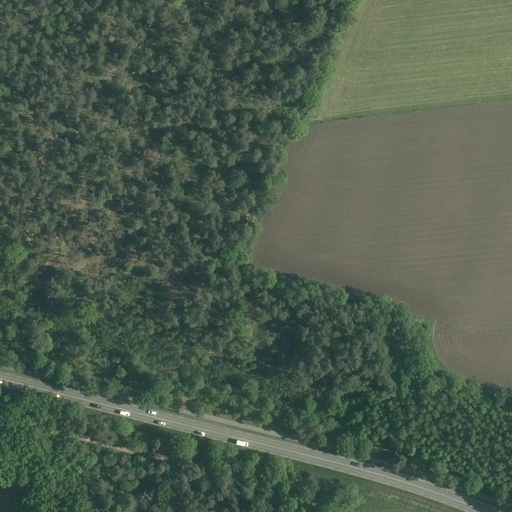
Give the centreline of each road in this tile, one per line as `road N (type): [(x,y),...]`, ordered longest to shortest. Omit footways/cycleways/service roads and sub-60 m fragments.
road 1 (primary): [(485,511),(368,471),(0,377)]
road 2 (track): [(0,412),(207,465),(281,490),(313,511)]
